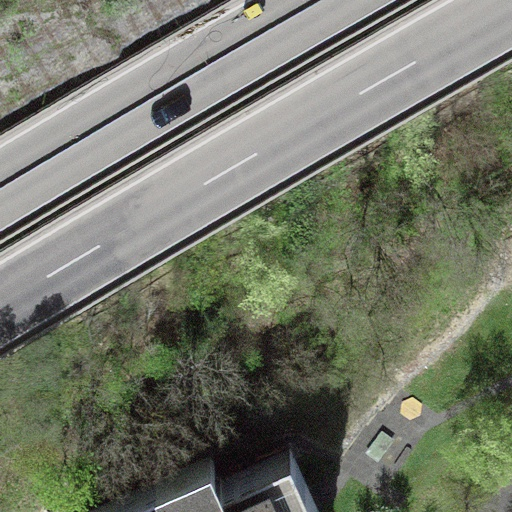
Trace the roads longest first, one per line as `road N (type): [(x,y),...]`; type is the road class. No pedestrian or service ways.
road 1 (motorway): [(0,303),(511,6)]
road 2 (motorway): [(322,0),(0,190)]
